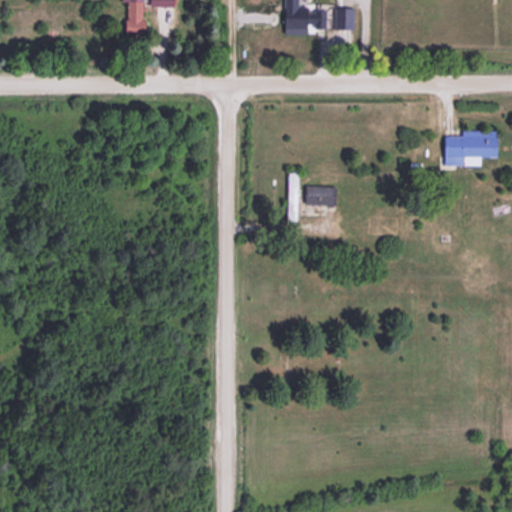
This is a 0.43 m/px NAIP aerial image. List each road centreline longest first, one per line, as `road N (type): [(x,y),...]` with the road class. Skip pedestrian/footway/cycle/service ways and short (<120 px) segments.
road 1 (residential): [(511,83),(0,87)]
road 2 (residential): [(225,511),(226,88)]
